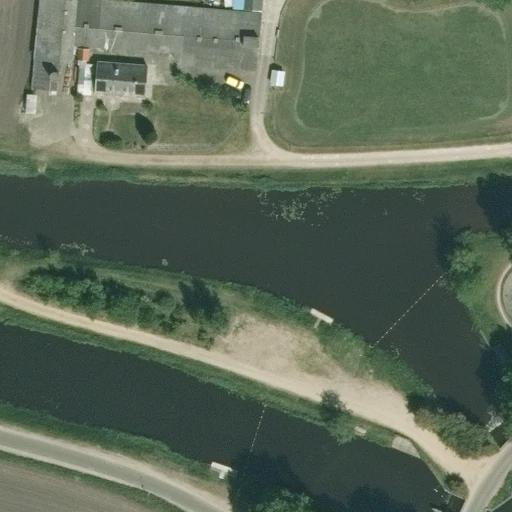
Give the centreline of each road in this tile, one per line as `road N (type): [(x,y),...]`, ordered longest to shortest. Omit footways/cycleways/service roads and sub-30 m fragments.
road 1 (track): [(487,481),(345,402),(0,293)]
road 2 (residential): [(511,149),(309,161),(78,152)]
road 3 (unclassified): [(0,439),(134,478),(208,511)]
